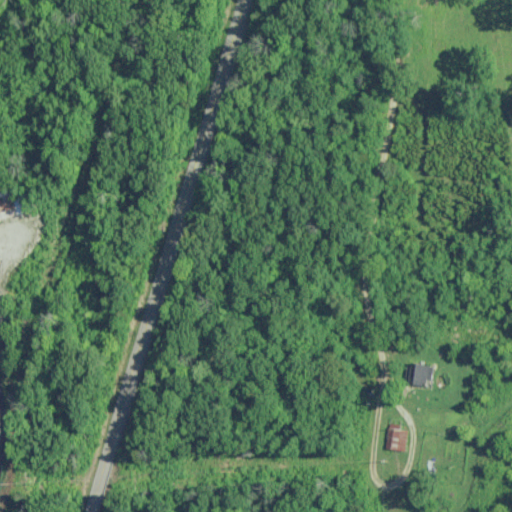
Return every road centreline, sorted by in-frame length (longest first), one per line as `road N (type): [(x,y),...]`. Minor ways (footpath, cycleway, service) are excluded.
road 1 (secondary): [(97,511),(246,0)]
road 2 (residential): [(407,0),(407,126),(358,335),(369,468)]
